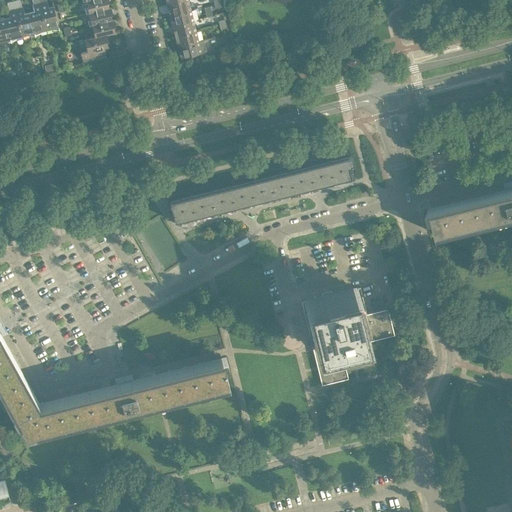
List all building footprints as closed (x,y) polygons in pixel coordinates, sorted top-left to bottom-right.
[(10,16),(5,18),(10,42),(14,40),(14,37),(22,35),(13,0),(7,2),(10,16)] [(19,0),(14,0),(13,0),(22,35),(30,33),(30,36),(34,36),(35,36),(29,12),(23,13),(19,0)] [(46,29),(38,0),(32,0),(35,10),(29,12),(35,36),(38,34),(38,31),(46,29)] [(44,0),(38,0),(46,29),(54,27),(54,30),(58,30),(59,29),(53,6),(47,7),(44,0)] [(87,0),(85,0),(86,1),(88,9),(85,10),(86,14),(89,13),(88,13),(109,7),(107,1),(109,1),(108,0),(87,0)] [(187,0),(184,0),(167,4),(169,15),(190,10),(187,0)] [(88,13),(89,13),(91,22),(88,22),(89,26),(92,25),(91,25),(112,19),(110,13),(112,13),(111,7),(109,7),(88,13)] [(190,10),(169,15),(172,25),(193,20),(190,10)] [(0,40),(6,39),(6,42),(10,42),(5,18),(0,18),(0,40)] [(112,19),(91,25),(92,25),(94,34),(91,34),(91,37),(92,37),(107,33),(107,34),(115,32),(113,25),(115,25),(114,19),(112,19)] [(193,20),(172,25),(175,36),(196,31),(193,20)] [(196,31),(175,36),(177,46),(198,41),(196,31)] [(92,37),(91,37),(84,39),(87,51),(80,53),(82,61),(106,55),(104,47),(108,46),(106,40),(108,39),(107,34),(107,33),(92,37)] [(198,41),(177,46),(180,57),(201,52),(198,41)] [(351,156),(338,159),(345,184),(348,183),(347,178),(351,177),(351,180),(354,179),(353,176),(354,176),(352,169),(353,169),(352,164),(354,164),(351,156)] [(338,159),(328,161),(334,184),(337,183),(336,181),(340,180),(341,184),(345,184),(338,159)] [(328,161),(319,164),(325,189),(328,188),(327,183),(331,182),(332,185),(334,184),(328,161)] [(319,164),(309,166),(314,189),(317,188),(316,186),(320,185),(321,189),(325,189),(319,164)] [(309,166),(299,169),(305,193),(308,193),(307,188),(311,187),(312,190),(314,189),(309,166)] [(299,169),(289,171),(295,194),(297,193),(296,191),(300,190),(302,194),(305,193),(299,169)] [(289,171),(279,174),(285,198),(289,198),(288,193),(291,192),(292,194),(295,194),(289,171)] [(279,174),(269,176),(275,199),(277,198),(277,195),(281,194),(282,199),(285,198),(279,174)] [(269,176),(259,179),(265,203),(269,203),(268,198),(272,197),(272,199),(275,199),(269,176)] [(259,179),(249,181),(255,204),(257,203),(257,200),(261,200),(262,204),(265,203),(259,179)] [(249,181),(239,184),(245,208),(249,208),(248,203),(252,202),(252,204),(255,204),(249,181)] [(511,183),(507,184),(508,188),(501,190),(436,206),(431,207),(438,235),(511,216),(511,183)] [(239,184),(229,186),(235,209),(238,208),(237,205),(241,204),(242,209),(245,208),(239,184)] [(229,186),(219,189),(226,213),(229,212),(228,208),(232,207),(233,209),(235,209),(229,186)] [(219,189),(210,191),(215,214),(218,213),(217,210),(221,209),(222,214),(226,213),(219,189)] [(210,191),(200,194),(206,218),(209,217),(208,213),(212,212),(213,214),(215,214),(210,191)] [(200,194),(190,196),(196,219),(198,218),(197,215),(201,214),(202,219),(206,218),(200,194)] [(190,196),(180,199),(186,223),(190,222),(188,218),(192,217),(193,219),(196,219),(190,196)] [(175,221),(176,224),(178,223),(178,220),(182,219),(183,224),(186,223),(180,199),(167,202),(169,210),(172,210),(175,221)] [(307,301),(312,320),(307,321),(307,322),(308,324),(309,324),(311,331),(310,332),(310,334),(311,334),(311,335),(315,334),(318,346),(313,348),(318,369),(322,384),(348,378),(339,342),(378,333),(380,338),(394,335),(388,308),(361,315),(354,289),(360,288),(360,287),(333,293),(334,295),(328,296),(327,295),(301,301),(301,302),(307,301)] [(39,403),(30,388),(3,338),(0,333),(4,331),(0,324),(0,390),(24,435),(161,401),(229,384),(222,357),(130,380),(129,376),(117,379),(118,383),(39,403)] [(4,478),(0,479),(0,501),(9,499),(9,500),(14,498),(11,478),(5,480),(4,478)] [(111,493),(96,497),(98,501),(112,498),(111,493)] [(92,498),(78,502),(79,506),(94,502),(92,498)] [(74,503),(59,506),(60,511),(75,507),(74,503)]
